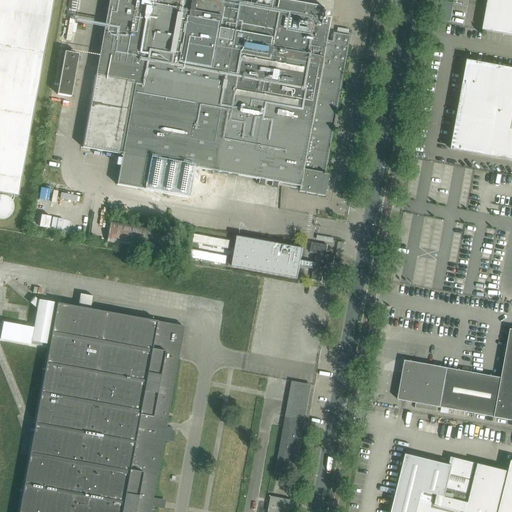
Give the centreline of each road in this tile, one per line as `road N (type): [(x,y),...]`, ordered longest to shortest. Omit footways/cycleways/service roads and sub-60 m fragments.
road 1 (tertiary): [(316,511),(408,0)]
road 2 (unknown): [(335,212),(81,164),(101,0)]
road 3 (unknown): [(209,355),(209,317),(195,304),(155,290),(0,267)]
road 4 (unknown): [(369,0),(335,212)]
road 5 (unknown): [(209,355),(179,511)]
